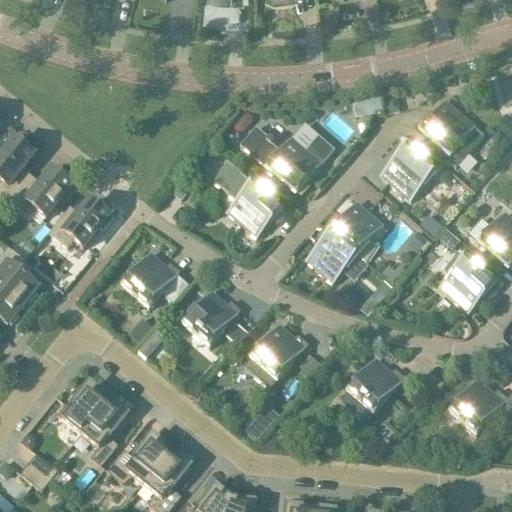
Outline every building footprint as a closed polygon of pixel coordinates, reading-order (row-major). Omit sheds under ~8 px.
[(455,172),(484,139),(476,131),(446,105),(429,124),(425,120),(415,131),(449,161),(447,164),(455,172)] [(510,145),(511,143),(511,126),(505,119),(494,130),(510,145)] [(269,142),(257,131),(240,150),(300,202),(310,191),(306,187),(336,153),(320,139),(306,154),(292,142),(280,155),(272,148),(275,144),(270,140),(269,142)] [(0,198),(10,207),(27,187),(18,179),(34,160),(31,157),(33,154),(20,144),(18,147),(14,144),(0,162),(0,198)] [(402,147),(392,158),(396,162),(379,181),(410,207),(436,176),(402,147)] [(226,164),(214,185),(237,205),(226,218),(256,244),(272,225),(277,229),(287,218),(226,164)] [(52,175),(37,194),(27,187),(10,207),(29,223),(36,215),(45,223),(71,190),(68,188),(71,185),(58,174),(55,177),(52,175)] [(179,185),(171,196),(181,204),(190,193),(179,185)] [(100,233),(103,235),(115,220),(102,210),(100,213),(90,206),(74,225),(65,217),(48,238),(67,253),(74,245),(83,253),(100,233)] [(336,221),(327,232),(366,266),(378,248),(373,243),(384,230),(357,206),(341,225),(336,221)] [(511,222),(505,217),(478,247),(511,276),(511,222)] [(358,260),(366,267),(366,266),(327,232),(317,243),(321,247),(305,266),(332,290),(358,260)] [(0,272),(3,275),(0,278),(0,292),(24,312),(37,296),(35,294),(37,292),(20,278),(28,268),(8,252),(0,262),(0,272)] [(499,293),(457,255),(445,275),(449,280),(438,292),(468,319),(485,300),(489,304),(499,293)] [(181,277),(170,267),(167,271),(151,257),(122,290),(149,314),(181,277)] [(9,327),(11,328),(24,312),(0,292),(0,323),(7,329),(9,327)] [(212,295),(182,328),(209,352),(241,315),(231,306),(228,309),(212,295)] [(366,319),(376,306),(369,300),(359,314),(366,319)] [(152,331),(142,322),(128,338),(138,347),(152,331)] [(236,328),(226,340),(238,350),(248,338),(236,328)] [(295,343),(279,329),(244,370),(271,393),(309,349),(298,340),(295,343)] [(155,335),(138,355),(146,363),(164,342),(155,335)] [(300,371),(312,381),(321,369),(309,359),(300,371)] [(387,404),(406,383),(395,373),(392,377),(376,362),(340,403),(367,427),(381,410),(385,414),(374,427),(392,444),(418,416),(399,399),(391,407),(387,404)] [(449,416),(476,440),(499,414),(511,425),(511,397),(507,403),(498,394),(495,397),(479,383),(449,416)] [(67,408),(57,420),(80,439),(108,405),(89,389),(71,411),(67,408)] [(126,420),(108,405),(80,439),(98,453),(90,463),(101,471),(118,450),(109,441),(126,420)] [(279,420),(267,409),(245,435),(256,445),(279,420)] [(133,482),(143,490),(171,455),(152,441),(135,462),(125,455),(108,476),(123,488),(133,482)] [(151,511),(172,511),(181,501),(172,493),(190,471),(171,455),(143,490),(154,498),(149,510),(151,511)] [(58,476),(36,458),(28,468),(50,486),(58,476)] [(42,496),(50,486),(28,468),(20,478),(42,496)] [(229,511),(232,505),(216,492),(199,511),(194,511),(188,506),(183,511),(229,511)]
